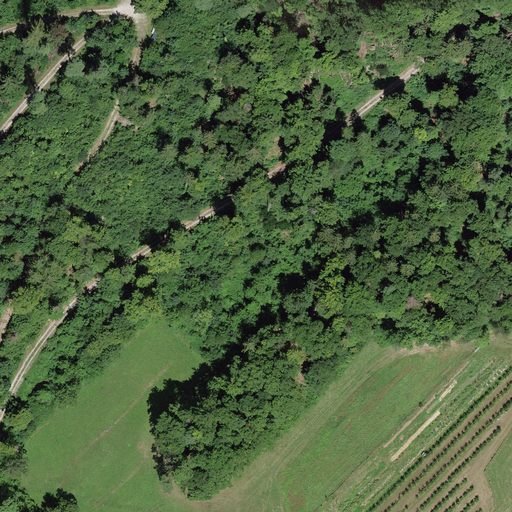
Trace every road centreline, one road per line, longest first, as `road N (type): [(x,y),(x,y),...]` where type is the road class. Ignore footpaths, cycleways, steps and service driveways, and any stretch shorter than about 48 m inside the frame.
road 1 (track): [(511,1),(259,186),(133,257),(61,315),(0,412)]
road 2 (track): [(135,12),(136,53),(99,145),(56,197),(0,327)]
road 3 (track): [(511,148),(295,251),(222,299)]
road 4 (track): [(0,133),(84,40),(155,0)]
road 5 (track): [(0,38),(135,12)]
